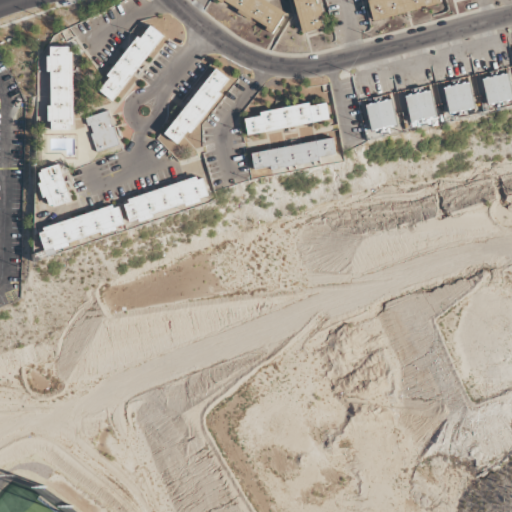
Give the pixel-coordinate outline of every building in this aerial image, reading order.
[(286,12),(265,0),(215,0),(273,34),(286,12)] [(292,0),(300,34),(324,29),(317,0),(292,0)] [(366,0),(372,21),(442,3),(441,0),(366,0)] [(96,90),(112,102),(164,35),(148,23),(96,90)] [(73,47),(48,47),(48,130),(73,130),(73,47)] [(156,141),(172,154),(232,82),(217,69),(156,141)] [(486,106),(511,101),(511,95),(508,73),(482,78),(486,106)] [(444,87),(448,115),(473,110),(469,82),(444,87)] [(412,123),(437,116),(429,89),(404,96),(412,123)] [(397,126),(391,99),(366,105),(371,131),(397,126)] [(330,120),(326,100),(244,116),(247,136),(330,120)] [(96,153),(119,145),(108,110),(84,118),(96,153)] [(254,172),(336,159),(333,139),(251,152),(254,172)] [(72,202),(60,164),(36,172),(48,210),(72,202)] [(129,224),(209,199),(202,176),(122,201),(129,224)] [(38,230),(46,253),(125,226),(117,204),(38,230)]
